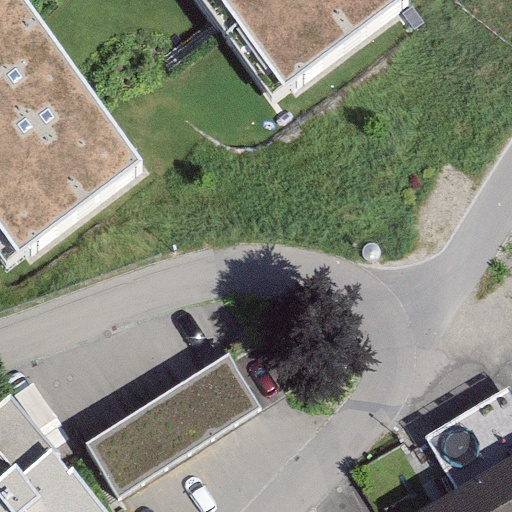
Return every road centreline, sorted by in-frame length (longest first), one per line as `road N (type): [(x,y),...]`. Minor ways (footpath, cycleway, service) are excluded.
road 1 (residential): [(0,350),(172,291),(294,272),(363,301),(383,334)]
road 2 (residential): [(383,334),(379,398),(279,511)]
road 3 (residential): [(383,334),(460,269),(511,187)]
road 4 (track): [(511,294),(493,313),(383,334)]
